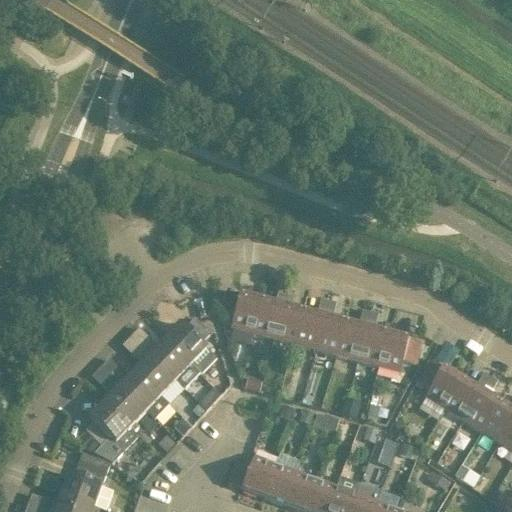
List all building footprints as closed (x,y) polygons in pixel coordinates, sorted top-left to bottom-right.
[(286,293),(278,291),(276,302),(284,304),(286,293)] [(284,304),(292,306),(294,296),(286,293),(284,304)] [(230,332),(251,338),(260,304),(225,295),(219,319),(233,322),(230,332)] [(325,315),(328,304),(320,302),(318,313),(325,315)] [(260,304),(251,338),(272,343),(281,310),(260,304)] [(328,304),(325,315),(333,317),(336,307),(328,304)] [(201,322),(209,320),(205,307),(197,310),(201,322)] [(302,315),(281,310),(272,343),(293,349),(302,315)] [(370,316),(362,314),(359,323),(367,326),(370,316)] [(314,354),(323,321),(302,315),(293,349),(314,354)] [(367,326),(375,328),(378,318),(370,316),(367,326)] [(323,321),(314,354),(336,360),(344,326),(323,321)] [(164,344),(199,378),(214,362),(207,355),(200,348),(205,343),(209,339),(192,324),(184,333),(180,328),(164,344)] [(365,332),(344,326),(336,360),(357,365),(365,332)] [(130,341),(184,393),(199,378),(164,344),(158,351),(138,332),(130,341)] [(387,337),(365,332),(357,365),(378,371),(387,337)] [(387,337),(378,371),(399,376),(401,367),(415,370),(421,347),(407,343),(408,343),(387,337)] [(183,394),(184,393),(130,341),(121,349),(141,369),(134,375),(169,409),(164,404),(168,399),(164,396),(175,385),(183,394)] [(207,355),(212,349),(205,343),(200,348),(207,355)] [(99,372),(154,424),(169,409),(134,375),(128,382),(108,363),(99,372)] [(443,413),(461,384),(443,372),(431,365),(418,385),(430,393),(425,401),(443,413)] [(104,406),(130,431),(145,416),(154,424),(99,372),(91,380),(111,400),(104,406)] [(412,381),(403,377),(399,386),(407,390),(412,381)] [(484,390),(490,381),(483,377),(477,386),(484,390)] [(259,396),(262,385),(248,381),(245,392),(259,396)] [(484,390),(491,395),(497,386),(490,381),(484,390)] [(462,424),(480,395),(461,384),(443,413),(462,424)] [(198,408),(206,415),(221,399),(213,391),(198,408)] [(480,395),(462,424),(480,436),(498,407),(480,395)] [(380,402),(371,399),(364,424),(382,429),(386,413),(378,411),(380,402)] [(114,447),(130,431),(104,406),(89,422),(93,426),(85,435),(100,450),(101,451),(109,442),(114,447)] [(499,448),(511,426),(511,414),(498,407),(480,436),(499,448)] [(197,408),(191,414),(199,421),(204,415),(197,408)] [(294,414),(281,409),(277,419),(290,424),(294,414)] [(310,428),(314,419),(303,415),(299,424),(310,428)] [(322,421),(316,419),(311,431),(317,434),(322,421)] [(183,423),(175,432),(183,441),(192,431),(183,423)] [(399,439),(406,435),(400,425),(393,428),(399,439)] [(511,426),(499,448),(511,455),(511,426)] [(379,435),(367,431),(363,443),(374,447),(379,435)] [(165,438),(157,447),(165,455),(173,446),(165,438)] [(123,455),(114,447),(109,442),(101,451),(100,450),(93,457),(112,467),(123,455)] [(396,449),(385,444),(377,466),(389,470),(396,449)] [(403,449),(401,456),(412,460),(415,453),(403,449)] [(60,499),(95,511),(105,511),(112,494),(101,490),(109,467),(103,465),(81,457),(73,480),(67,478),(60,499)] [(275,468),(253,460),(250,469),(236,463),(227,487),(263,501),(275,468)] [(275,468),(263,501),(283,508),(295,476),(275,468)] [(471,493),(479,481),(461,470),(454,480),(471,493)] [(295,476),(283,508),(293,511),(304,511),(315,483),(295,476)] [(449,486),(432,476),(427,484),(444,494),(449,486)] [(315,483),(304,511),(327,511),(335,490),(315,483)] [(335,490),(327,511),(350,511),(356,498),(335,490)] [(503,511),(507,511),(509,511),(511,510),(511,497),(511,496),(504,496),(499,500),(499,507),(503,511)] [(356,498),(350,511),(373,511),(376,505),(356,498)] [(95,511),(60,499),(56,508),(31,499),(27,510),(33,511),(95,511)]
